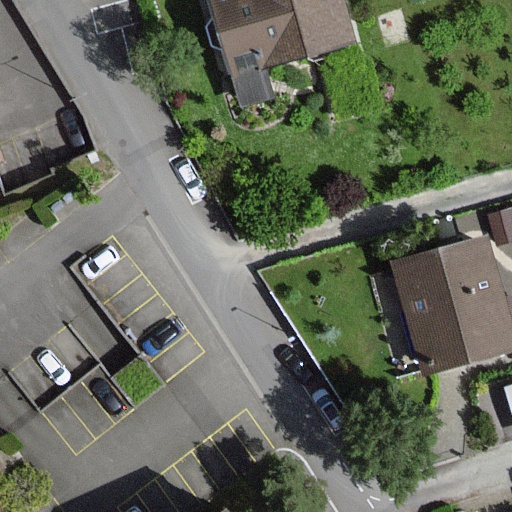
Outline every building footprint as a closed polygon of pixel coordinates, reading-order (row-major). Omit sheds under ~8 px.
[(228,51),(235,77),(363,45),(351,0),(216,0),(222,22),(212,24),(213,29),(217,46),(219,54),(228,51)] [(0,167),(12,164),(0,130),(0,167)] [(511,211),(492,216),(498,242),(511,238),(511,211)] [(511,345),(511,343),(485,241),(400,264),(427,368),(511,345)] [(0,482),(16,470),(0,449),(0,482)]
